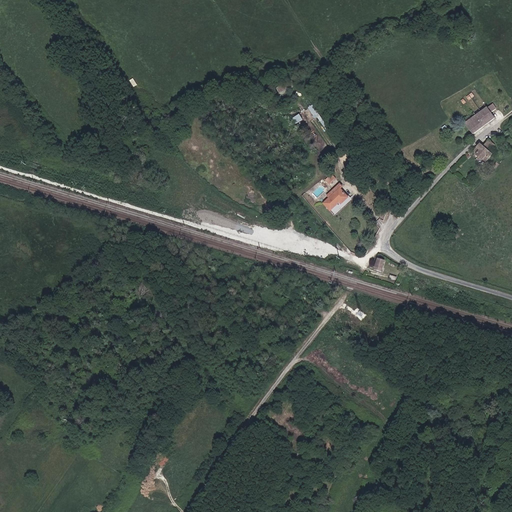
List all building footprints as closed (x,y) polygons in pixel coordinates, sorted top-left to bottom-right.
[(313,104),(309,107),(315,118),(320,115),(313,104)] [(471,122),(478,132),(499,117),(494,111),(492,108),(481,115),(480,114),(478,116),(479,117),(471,122)] [(471,122),(479,117),(478,116),(480,114),(477,110),(467,117),(471,122)] [(297,124),(304,120),(301,114),(293,118),(297,124)] [(496,158),(494,156),(500,149),(495,144),(488,150),(485,146),(479,152),(483,155),(482,156),(487,162),(488,161),(491,163),(496,158)] [(339,210),(347,204),(337,192),(319,206),(326,216),(336,208),(339,210)] [(380,272),(386,275),(389,266),(383,264),(380,272)]
